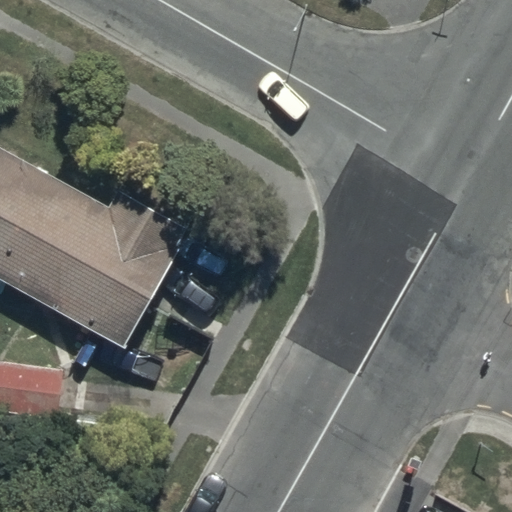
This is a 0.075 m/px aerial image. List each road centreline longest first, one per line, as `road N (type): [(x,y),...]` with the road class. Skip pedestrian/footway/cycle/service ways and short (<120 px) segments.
road 1 (residential): [(465,177),(158,0)]
road 2 (tertiary): [(394,297),(274,511)]
road 3 (residential): [(394,297),(511,382)]
road 4 (tertiary): [(465,177),(394,297)]
